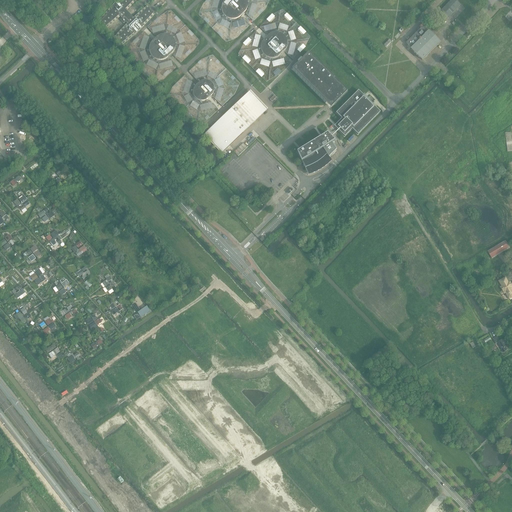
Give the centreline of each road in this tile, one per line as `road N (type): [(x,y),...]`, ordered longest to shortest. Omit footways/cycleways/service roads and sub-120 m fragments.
road 1 (tertiary): [(446,486),(259,285)]
road 2 (tertiary): [(232,257),(64,77)]
